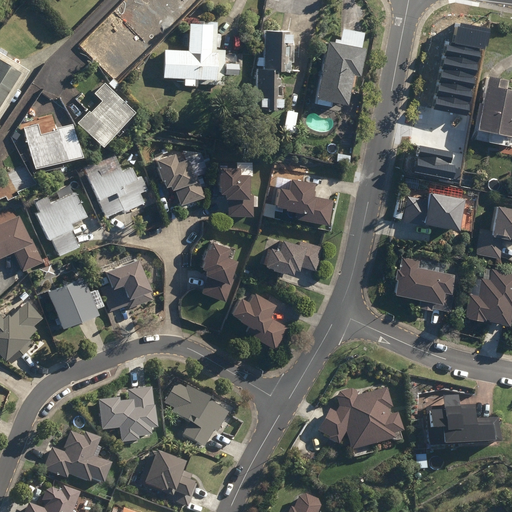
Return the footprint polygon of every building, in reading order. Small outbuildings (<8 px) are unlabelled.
[(120,19),(151,50),(177,25),(175,23),(190,7),(183,0),(143,0),(151,8),(145,14),(135,4),(120,19)] [(297,36),(308,38),(312,19),(301,17),(297,36)] [(186,87),(199,88),(199,81),(225,82),(226,52),(217,51),(217,54),(213,54),(214,26),(218,26),(218,23),(208,23),(208,26),(190,25),(190,52),(165,52),(165,80),(186,81),(186,87)] [(318,101),(349,107),(355,77),(362,79),(367,50),(363,49),(366,34),(343,30),(340,45),(329,43),(318,101)] [(259,112),(284,112),(284,98),(279,98),(279,88),(282,88),(282,80),(279,80),(280,74),(286,74),(287,65),(289,66),(289,58),(291,58),(291,47),(292,47),(293,45),(294,45),(294,36),(293,36),(293,32),(266,32),(266,71),(259,71),(259,112)] [(0,121),(30,72),(0,53),(0,121)] [(481,141),(502,145),(511,142),(511,118),(508,118),(511,95),(511,90),(496,88),(498,78),(478,75),(468,130),(482,132),(481,141)] [(412,127),(418,128),(417,132),(429,134),(430,131),(459,136),(469,84),(428,76),(424,93),(419,93),(412,127)] [(79,126),(104,150),(138,115),(105,84),(96,94),(104,103),(92,115),(90,114),(79,126)] [(283,136),(292,138),(292,133),(295,134),(299,114),(288,112),(285,126),(283,136)] [(26,130),(37,172),(83,160),(74,126),(57,130),(58,133),(42,137),(39,126),(26,130)] [(172,186),(175,185),(180,201),(202,192),(195,173),(192,174),(185,156),(175,159),(172,151),(156,157),(159,165),(157,165),(161,177),(163,177),(166,183),(170,182),(172,186)] [(225,197),(227,197),(227,213),(251,213),(251,192),(247,192),(247,172),(237,172),(237,164),(220,164),(220,172),(218,172),(218,185),(220,185),(220,192),(225,192),(225,197)] [(96,170),(83,176),(104,217),(120,209),(119,206),(125,203),(128,209),(141,203),(137,194),(144,190),(138,178),(135,179),(129,168),(119,173),(117,169),(99,178),(96,170)] [(14,177),(20,188),(34,181),(29,170),(14,177)] [(435,183),(456,187),(458,174),(437,170),(435,183)] [(457,185),(466,187),(468,176),(459,174),(457,185)] [(297,209),(295,216),(328,222),(333,198),(315,195),(315,192),(311,191),(313,180),(290,176),(288,186),(279,185),(276,202),(286,204),(285,207),(297,209)] [(404,197),(399,222),(447,231),(453,199),(422,193),(421,200),(404,197)] [(83,216),(72,194),(47,206),(42,195),(31,200),(37,213),(33,214),(45,240),(49,238),(57,255),(74,247),(66,230),(70,228),(67,221),(71,219),(72,221),(83,216)] [(480,228),(476,250),(500,254),(503,234),(507,235),(508,233),(511,234),(511,206),(496,203),(491,230),(480,228)] [(0,254),(12,248),(21,268),(41,259),(19,213),(0,222),(0,254)] [(298,266),(299,264),(315,268),(321,245),(301,240),(300,243),(281,238),(278,247),(270,245),(265,262),(273,264),(273,266),(285,270),(286,267),(293,269),(294,265),(298,266)] [(224,279),(230,262),(219,259),(222,249),(208,244),(205,252),(203,251),(199,262),(201,262),(198,268),(205,271),(206,274),(200,292),(221,300),(228,281),(224,279)] [(391,279),(388,294),(415,300),(414,308),(425,310),(425,307),(444,311),(449,287),(443,286),(445,275),(411,268),(413,261),(397,257),(394,270),(391,270),(389,279),(391,279)] [(128,307),(151,297),(135,259),(102,272),(107,285),(100,288),(109,310),(126,303),(128,307)] [(509,301),(511,286),(511,273),(488,269),(486,280),(476,278),(474,295),(464,293),(460,316),(507,325),(511,302),(509,301)] [(82,276),(47,290),(61,325),(96,311),(82,276)] [(248,326),(245,332),(275,347),(286,326),(270,318),(271,315),(268,313),(274,302),(253,291),(248,300),(240,296),(232,311),(240,316),(237,320),(248,326)] [(0,351),(4,356),(28,336),(27,334),(35,327),(32,324),(41,317),(27,300),(9,314),(7,312),(2,316),(0,314),(0,351)] [(189,423),(182,434),(203,445),(212,429),(215,431),(226,411),(205,400),(208,397),(186,385),(183,389),(174,384),(163,403),(173,408),(171,413),(189,423)] [(338,443),(345,429),(346,430),(351,449),(394,437),(392,432),(402,430),(397,412),(393,414),(385,387),(357,395),(356,390),(351,388),(339,391),(336,396),(339,407),(336,412),(329,408),(317,430),(329,436),(328,438),(338,443)] [(118,397),(99,400),(103,428),(121,426),(122,440),(138,438),(138,435),(151,433),(151,426),(157,425),(154,405),(152,405),(150,388),(128,390),(129,400),(119,402),(118,397)] [(426,408),(428,445),(500,441),(499,417),(474,418),(474,405),(457,406),(456,396),(442,396),(443,407),(426,408)] [(66,451),(53,447),(45,467),(68,476),(69,472),(91,480),(92,476),(104,481),(111,461),(94,455),(101,436),(86,431),(84,435),(71,430),(65,446),(68,447),(66,451)] [(151,449),(138,483),(169,495),(168,498),(188,506),(196,484),(193,483),(193,482),(189,480),(191,474),(181,470),(185,461),(151,449)] [(76,511),(73,511),(80,491),(66,486),(64,490),(54,486),(48,489),(45,499),(48,505),(46,509),(30,503),(26,511),(76,511)] [(316,511),(319,505),(316,499),(304,494),(297,497),(292,508),(290,507),(287,511),(316,511)]
